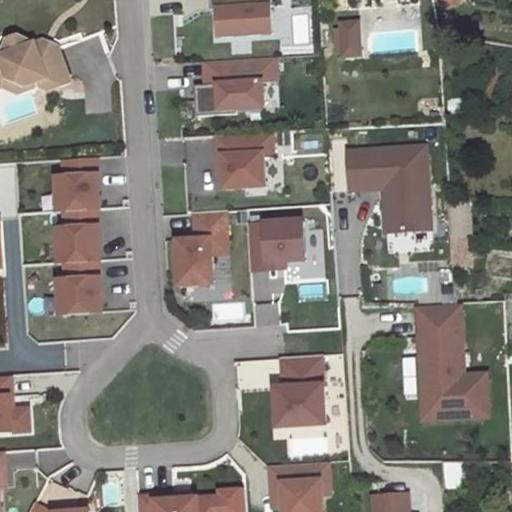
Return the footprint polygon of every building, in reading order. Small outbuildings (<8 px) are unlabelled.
[(271,0),(210,0),(211,4),(222,4),(222,10),(218,10),(219,38),(273,35),(271,7),(272,7),(271,0)] [(440,0),(439,1),(445,9),(459,0),(440,0)] [(360,23),(343,24),(344,35),(361,34),(360,23)] [(361,34),(344,35),(345,57),(362,56),(361,34)] [(0,87),(2,87),(8,78),(22,73),(27,87),(37,83),(38,87),(39,88),(47,91),(71,83),(58,47),(39,54),(35,44),(18,35),(7,39),(0,53),(0,87)] [(43,41),(35,44),(39,54),(58,47),(43,41)] [(276,58),(205,63),(206,86),(202,86),(202,92),(196,93),(197,117),(237,115),(237,110),(264,108),(263,83),(278,82),(276,58)] [(8,78),(2,87),(14,96),(38,87),(37,83),(27,87),(22,73),(8,78)] [(464,100),(449,101),(450,117),(465,116),(464,100)] [(273,133),(217,137),(218,157),(223,157),(224,172),(225,190),(266,188),(264,154),(274,153),(273,133)] [(427,147),(348,152),(351,192),(376,190),(376,188),(379,184),(384,189),(384,190),(387,233),(432,231),(427,147)] [(97,158),(64,161),(65,178),(58,178),(60,213),(65,212),(98,210),(101,210),(97,158)] [(469,201),(450,200),(453,237),(472,239),(469,201)] [(98,210),(65,212),(66,230),(59,230),(61,264),(66,264),(99,262),(102,262),(98,210)] [(227,211),(194,214),(195,235),(196,239),(186,240),(177,240),(180,288),(215,286),(213,256),(230,255),(227,211)] [(304,221),(248,225),(251,272),(270,271),(269,264),(286,263),(307,261),(304,221)] [(471,241),(453,239),(455,266),(473,267),(471,241)] [(99,262),(66,264),(67,281),(60,282),(62,316),(102,313),(99,262)] [(286,263),(269,264),(270,271),(286,270),(286,263)] [(461,305),(418,307),(419,338),(424,338),(425,350),(420,350),(423,421),(489,418),(487,374),(465,375),(454,376),(453,351),(463,351),(461,305)] [(463,351),(453,351),(454,376),(465,375),(463,351)] [(322,356),(282,359),(285,389),(276,389),(279,428),(327,425),(322,356)] [(12,376),(0,377),(0,433),(31,431),(29,409),(12,411),(11,398),(13,398),(12,376)] [(463,462),(443,462),(444,483),(462,483),(463,462)] [(328,463),(274,467),(276,496),(273,496),(274,507),(285,507),(285,511),(323,511),(322,496),(330,495),(328,463)] [(410,511),(409,495),(374,497),(374,511),(410,511)] [(157,497),(139,498),(139,511),(222,511),(222,497),(190,500),(179,500),(157,502),(157,497)]
